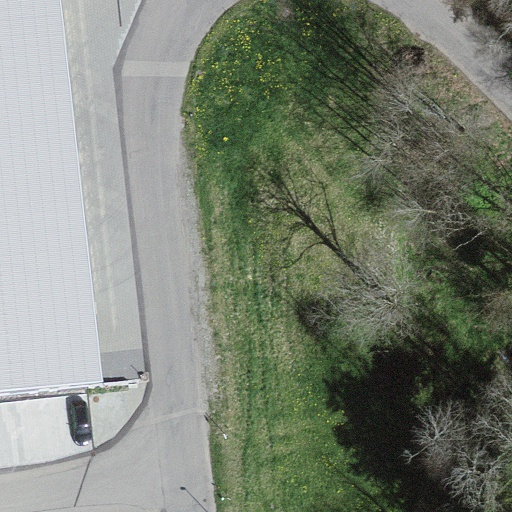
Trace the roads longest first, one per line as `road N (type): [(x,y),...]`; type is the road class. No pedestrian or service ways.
road 1 (unclassified): [(184,472),(146,71),(155,9),(164,0)]
road 2 (residential): [(0,493),(184,472)]
road 3 (unclassified): [(416,0),(511,93)]
